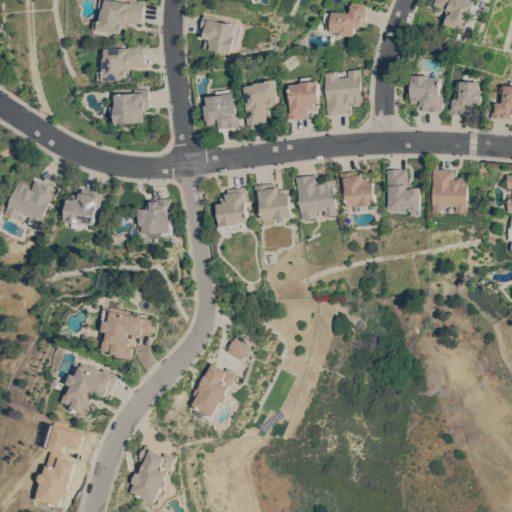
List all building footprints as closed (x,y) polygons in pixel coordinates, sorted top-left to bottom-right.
[(99,29),(99,28),(95,28),(96,19),(101,20),(103,8),(100,8),(100,0),(117,0),(129,2),(130,0),(144,3),(141,23),(127,21),(126,25),(123,25),(122,33),(99,29)] [(478,0),(476,4),(481,5),(478,14),(475,12),(473,16),(480,18),(478,24),(476,24),(473,32),(469,30),(469,31),(447,23),(451,15),(447,13),(449,9),(435,4),(436,0),(478,0)] [(332,11),(350,12),(351,2),(366,3),(365,17),(364,23),(359,23),(359,28),(355,28),(355,35),(339,34),(339,32),(331,31),(331,23),(324,23),(324,12),(332,12),(332,11)] [(204,47),(206,37),(204,37),(204,35),(199,34),(203,14),(217,17),(217,20),(236,23),(236,24),(242,25),(238,45),(234,45),(232,53),(204,47)] [(467,40),(459,37),(461,31),(469,34),(467,40)] [(144,45),(145,66),(130,66),(130,78),(127,78),(127,79),(104,80),(104,79),(99,79),(99,71),(104,70),(104,57),(105,57),(105,48),(129,47),(129,45),(144,45)] [(324,71),(337,70),(338,77),(348,76),(347,69),(360,68),(363,103),(362,103),(362,104),(354,105),(354,104),(352,104),(351,102),(349,102),(350,112),(344,112),(344,113),(328,114),(324,71)] [(430,75),(430,76),(440,76),(440,95),(443,96),(443,110),(429,110),(423,109),(423,105),(421,105),(421,103),(410,103),(411,74),(430,75)] [(320,102),(315,102),(315,108),(310,109),(310,112),(309,112),(309,116),(303,116),(303,117),(289,118),(287,103),(290,103),(289,84),(300,83),(300,81),(301,81),(301,77),(310,76),(310,80),(318,80),(320,102)] [(248,124),(245,109),(247,109),(244,86),(246,85),(253,84),(253,82),(266,80),(265,80),(274,78),(278,101),(277,101),(278,105),(266,107),(268,121),(248,124)] [(481,81),(480,89),(483,89),(482,105),(472,105),(472,103),(470,103),(470,112),(468,112),(467,114),(464,114),(449,114),(450,98),(453,99),(453,98),(459,98),(460,80),(481,81)] [(511,118),(506,117),(506,118),(491,117),(493,101),(503,102),(505,84),(511,85),(511,80),(511,118)] [(150,108),(146,108),(146,110),(144,110),(144,121),(119,123),(116,124),(115,115),(111,115),(111,106),(115,106),(115,105),(116,105),(115,94),(135,92),(134,89),(149,88),(150,108)] [(241,125),(220,128),(220,122),(207,124),(205,104),(207,104),(206,96),(217,95),(216,90),(231,88),(232,92),(236,92),(241,125)] [(409,168),(409,183),(413,183),(413,187),(421,186),(422,210),(420,210),(420,214),(412,214),(412,209),(399,209),(399,207),(390,207),(390,185),(388,185),(388,168),(409,168)] [(433,168),(448,168),(448,169),(455,169),(455,179),(458,179),(458,177),(469,177),(469,212),(456,212),(456,205),(445,205),(445,211),(433,211),(433,168)] [(356,211),(355,204),(348,205),(346,186),(343,186),(341,171),(355,170),(361,169),(362,173),(364,173),(364,176),(369,176),(370,181),(375,181),(378,203),(377,203),(377,208),(356,211)] [(338,213),(332,214),(332,215),(328,216),(328,215),(326,215),(325,209),(315,210),(315,216),(310,217),(310,218),(305,219),(304,218),(303,218),(297,176),(318,173),(319,183),(323,183),(322,180),(334,179),(338,213)] [(39,227),(28,222),(30,216),(21,212),(18,217),(7,212),(20,181),(31,185),(30,187),(33,188),(37,179),(57,188),(39,227)] [(290,193),(293,215),(284,216),(285,221),(265,224),(261,199),(258,200),(256,184),(270,182),(270,183),(276,182),(276,186),(278,186),(279,189),(285,188),(285,194),(290,193)] [(249,220),(248,220),(247,227),(222,231),(217,230),(217,227),(218,225),(219,223),(220,223),(217,203),(221,202),(221,197),(227,196),(226,193),(228,193),(228,189),(237,187),(244,186),(245,186),(248,186),(250,201),(247,201),(249,220)] [(100,206),(96,205),(93,224),(82,222),(82,224),(81,223),(80,228),(71,226),(72,222),(64,220),(68,198),(72,199),(73,194),(79,195),(80,192),(82,192),(82,188),(88,189),(88,188),(103,191),(100,206)] [(149,232),(142,232),(142,224),(139,224),(139,208),(147,208),(147,204),(151,204),(151,199),(157,198),(171,197),(172,222),(171,222),(172,234),(162,234),(162,238),(149,238),(149,232)] [(112,306),(113,299),(122,301),(121,308),(137,311),(136,315),(157,319),(156,323),(157,323),(155,332),(154,331),(153,335),(143,333),(143,335),(129,332),(128,336),(131,337),(130,345),(133,346),(131,358),(110,354),(110,351),(101,349),(103,337),(106,338),(108,331),(103,330),(104,321),(102,320),(105,305),(112,306)] [(229,350),(231,347),(230,346),(234,339),(235,340),(237,336),(243,340),(244,337),(248,339),(246,342),(252,345),(244,359),(229,350)] [(103,371),(104,368),(119,375),(109,396),(106,394),(105,396),(93,390),(91,394),(94,396),(90,403),(94,405),(88,417),(69,408),(71,405),(61,400),(67,389),(69,391),(72,385),(68,383),(72,373),(76,375),(83,361),(103,371)] [(222,401),(212,416),(192,404),(197,395),(193,393),(199,384),(200,385),(201,383),(200,382),(206,374),(207,375),(214,362),(226,369),(228,366),(239,373),(226,393),(228,394),(228,397),(226,401),(223,402),(222,401)] [(64,443),(69,428),(86,433),(85,437),(86,437),(83,445),(82,444),(81,448),(64,443)] [(162,487),(153,503),(130,491),(134,483),(131,482),(137,471),(138,472),(144,461),(139,459),(140,456),(139,455),(143,448),(144,448),(145,445),(151,448),(164,455),(166,452),(176,457),(166,478),(167,479),(168,482),(166,487),(163,488),(162,487)] [(72,476),(73,476),(70,486),(69,485),(68,488),(70,488),(67,498),(62,497),(59,506),(37,499),(42,482),(40,481),(39,479),(41,474),(44,472),(45,473),(53,450),(64,454),(63,457),(77,462),(72,476)]
